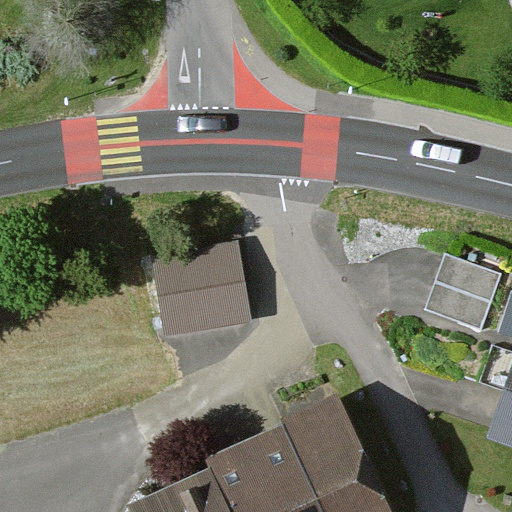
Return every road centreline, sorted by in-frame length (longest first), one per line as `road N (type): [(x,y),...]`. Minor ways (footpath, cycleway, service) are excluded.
road 1 (secondary): [(201,141),(331,149),(511,185)]
road 2 (secondary): [(0,163),(201,141)]
road 3 (residential): [(196,0),(201,141)]
